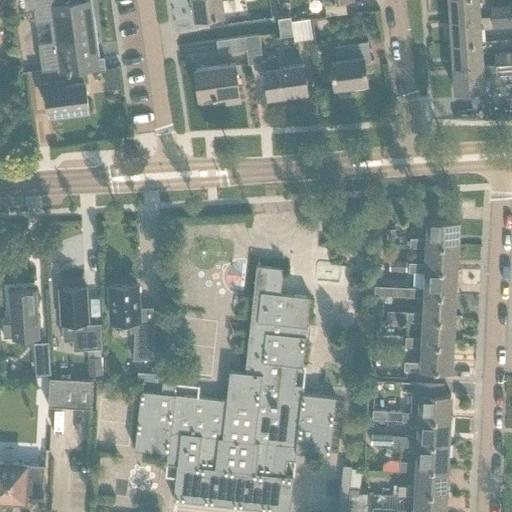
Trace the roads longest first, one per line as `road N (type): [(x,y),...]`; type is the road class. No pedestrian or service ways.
road 1 (residential): [(492,511),(504,155)]
road 2 (tertiary): [(171,173),(417,160)]
road 3 (residential): [(171,173),(146,0)]
road 4 (tertiary): [(0,185),(171,173)]
road 5 (residential): [(417,160),(393,0)]
